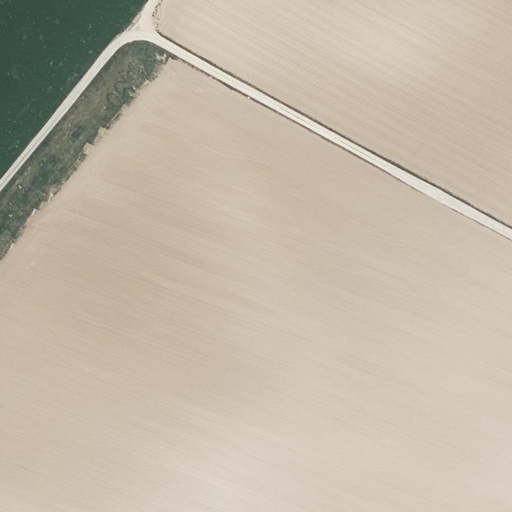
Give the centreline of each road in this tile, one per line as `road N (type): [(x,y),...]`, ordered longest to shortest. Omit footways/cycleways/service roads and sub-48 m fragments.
road 1 (track): [(511,232),(128,31),(153,0)]
road 2 (track): [(128,31),(0,186)]
